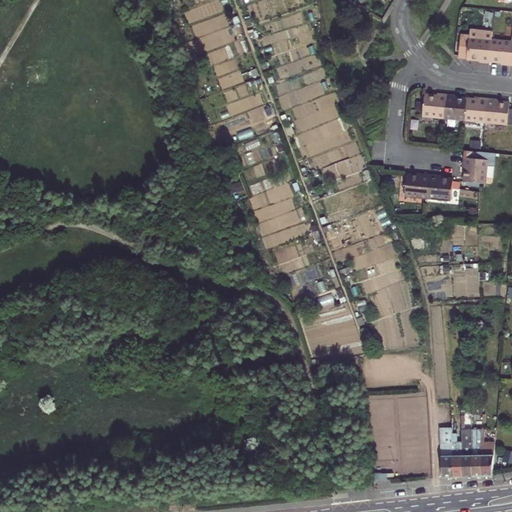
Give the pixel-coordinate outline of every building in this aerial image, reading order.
[(485,64),(485,62),(487,42),(488,31),(468,29),(465,59),(474,61),(474,63),(477,63),(485,64)] [(487,42),(485,62),(495,63),(494,65),(498,65),(506,66),(507,44),(487,42)] [(422,120),(444,122),(447,97),(437,96),(437,99),(430,99),(424,98),(422,120)] [(444,122),(465,124),(467,102),(460,102),(454,101),(455,98),(447,97),(444,122)] [(467,102),(465,124),(485,126),(488,101),(479,100),(478,103),(472,103),(467,102)] [(494,102),(488,101),(485,126),(511,128),(511,112),(506,112),(507,106),(500,105),(494,105),(494,102)] [(468,172),(467,176),(466,186),(483,188),(486,155),(483,155),(475,154),(475,161),(464,161),(464,167),(463,172),(468,172)] [(428,202),(430,177),(424,176),(420,176),(419,179),(406,177),(404,199),(428,202)] [(441,181),(441,178),(434,177),(430,177),(428,202),(452,204),(454,182),(441,181)] [(279,192),(290,189),(289,184),(277,187),(279,192)] [(464,297),(481,296),(480,279),(486,279),(486,273),(480,273),(479,264),(457,265),(457,270),(463,270),(464,297)] [(482,454),(484,476),(488,476),(493,476),(495,444),(487,444),(486,424),(484,424),(484,430),(482,454)] [(455,477),(452,432),(452,428),(441,429),(444,478),(448,477),(455,477)] [(469,477),(474,476),(473,454),(473,430),(463,431),(463,449),(463,456),(465,477),(469,477)] [(473,454),(474,476),(479,476),(484,476),(482,454),(484,430),(473,430),(473,454)] [(460,477),(465,477),(463,456),(463,449),(459,449),(458,431),(452,432),(455,477),(460,477)] [(503,462),(511,464),(511,452),(507,451),(503,462)]
